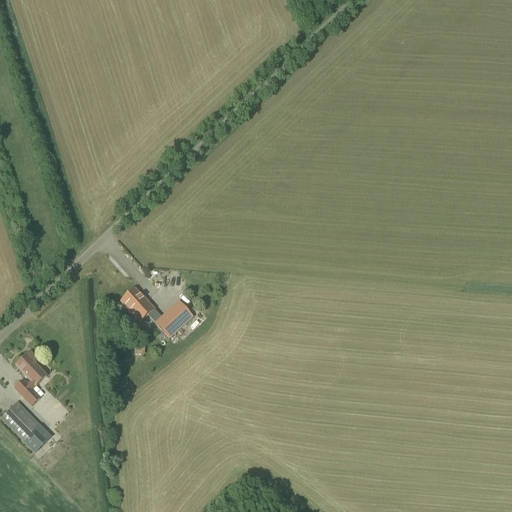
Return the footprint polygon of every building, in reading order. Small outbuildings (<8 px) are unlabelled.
[(135,290),(121,303),(130,312),(129,313),(139,325),(148,317),(155,324),(161,318),(155,311),(155,310),(144,298),(144,299),(135,290)] [(161,318),(155,324),(169,340),(193,318),(179,302),(161,318)] [(135,345),(135,355),(145,355),(145,345),(135,345)] [(30,383),(28,385),(24,380),(14,390),(32,409),(41,400),(32,390),(46,377),(40,370),(41,370),(36,365),(40,361),(31,352),(14,367),(30,383)] [(1,420),(34,454),(50,439),(17,404),(1,420)]
